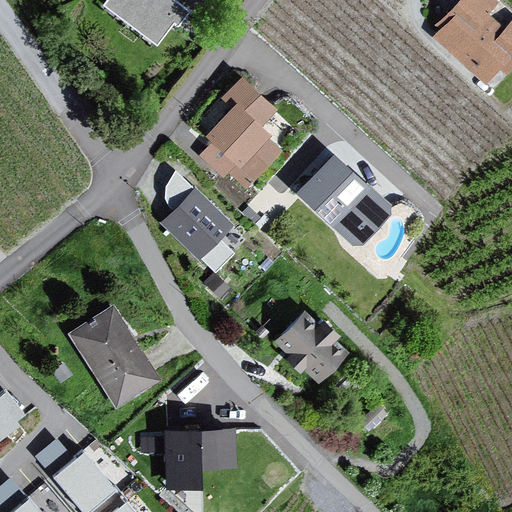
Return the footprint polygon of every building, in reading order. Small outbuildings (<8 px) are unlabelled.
[(202,0),(106,0),(100,7),(157,52),(202,0)] [(493,0),(454,0),(431,27),(436,31),(429,37),(482,86),(485,82),(500,75),(504,78),(511,64),(511,20),(503,28),(488,16),(497,3),(493,0)] [(251,182),(277,151),(258,128),(272,112),(238,78),(217,103),(226,109),(202,135),(251,182)] [(325,151),(289,194),(349,247),(359,247),(388,209),(325,151)] [(194,187),(158,222),(198,264),(231,226),(194,187)] [(110,307),(66,334),(114,410),(155,383),(110,307)] [(302,313),(270,343),(313,384),(342,354),(302,313)] [(0,439),(19,425),(0,401),(0,439)] [(141,447),(162,446),(161,427),(141,427),(141,447)] [(233,430),(167,432),(169,488),(200,487),(199,468),(235,467),(233,430)] [(89,511),(116,491),(84,453),(55,478),(83,511),(89,511)] [(40,511),(30,500),(15,511),(40,511)] [(133,511),(126,502),(114,511),(133,511)]
